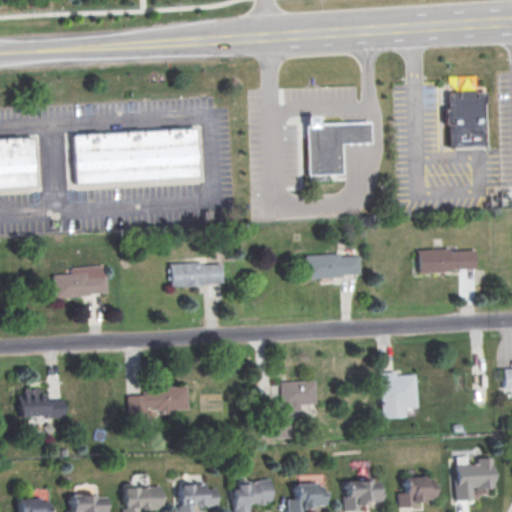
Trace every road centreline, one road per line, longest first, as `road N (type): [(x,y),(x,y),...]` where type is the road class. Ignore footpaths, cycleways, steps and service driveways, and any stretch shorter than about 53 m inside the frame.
road 1 (residential): [(511,318),(0,348)]
road 2 (secondary): [(453,25),(292,34)]
road 3 (secondary): [(292,34),(161,42)]
road 4 (secondary): [(161,42),(37,50)]
